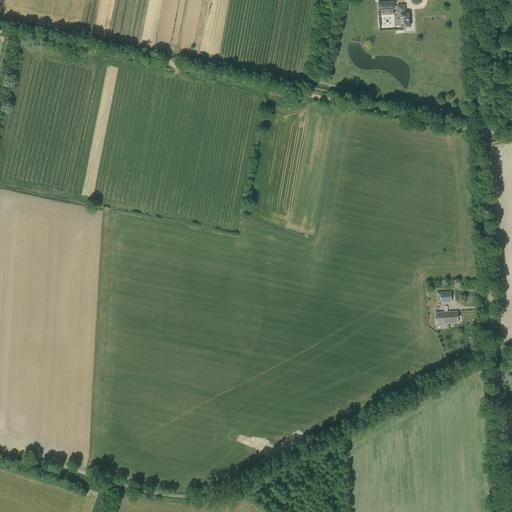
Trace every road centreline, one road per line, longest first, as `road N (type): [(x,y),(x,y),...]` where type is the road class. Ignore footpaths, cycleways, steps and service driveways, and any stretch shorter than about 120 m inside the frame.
road 1 (track): [(0,449),(138,489),(213,494),(494,350)]
road 2 (track): [(9,32),(483,130)]
road 3 (tertiary): [(494,350),(483,130)]
road 4 (tertiary): [(503,511),(494,350)]
road 5 (tertiary): [(483,130),(475,0)]
